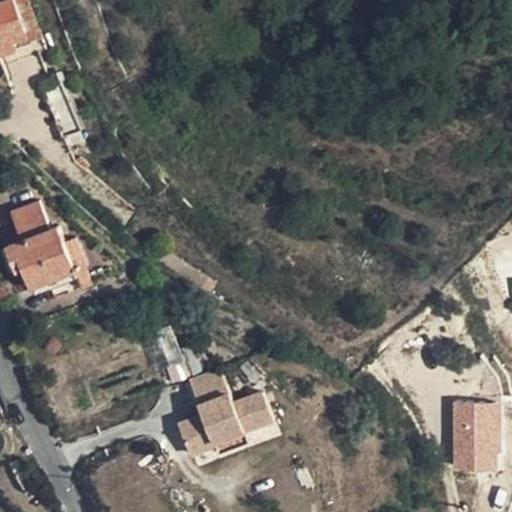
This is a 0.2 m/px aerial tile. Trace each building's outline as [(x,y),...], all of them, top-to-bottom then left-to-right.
[(0,0),(0,49),(42,33),(29,0),(0,0)] [(80,128),(82,127),(58,69),(39,77),(63,134),(80,128)] [(67,144),(83,137),(80,128),(63,134),(67,144)] [(34,283),(48,278),(77,267),(81,276),(90,271),(85,261),(88,260),(76,235),(67,238),(59,221),(52,223),(42,197),(12,209),(24,236),(9,241),(19,267),(27,265),(34,283)] [(158,261),(210,294),(219,280),(166,247),(158,261)] [(52,287),(81,276),(77,267),(48,278),(52,287)] [(93,282),(90,271),(81,276),(85,285),(93,282)] [(170,310),(70,349),(93,407),(192,370),(170,310)] [(208,368),(176,380),(190,415),(166,424),(178,456),(203,446),(201,443),(232,431),(261,419),(250,392),(222,403),(208,368)] [(504,469),(506,402),(462,400),(460,468),(504,469)] [(237,443),(232,431),(201,443),(203,446),(206,455),(237,443)]
